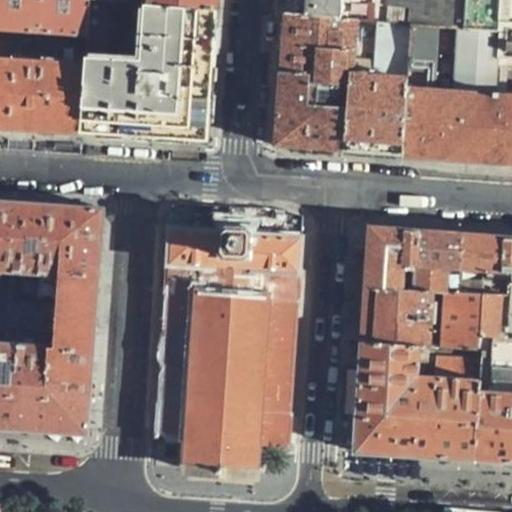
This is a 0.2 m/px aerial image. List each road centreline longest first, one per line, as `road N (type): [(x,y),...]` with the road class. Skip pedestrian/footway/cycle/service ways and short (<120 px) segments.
road 1 (residential): [(120,500),(142,174)]
road 2 (residential): [(334,186),(309,511)]
road 3 (residential): [(254,0),(244,163),(257,181)]
road 4 (residential): [(334,186),(511,197)]
road 5 (residential): [(0,165),(142,174)]
road 6 (secondary): [(120,500),(0,487)]
